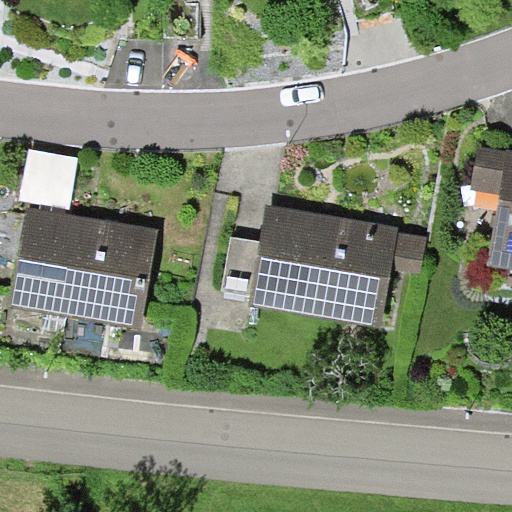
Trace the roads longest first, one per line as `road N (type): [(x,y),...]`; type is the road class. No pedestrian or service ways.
road 1 (residential): [(0,114),(139,132),(378,107),(511,60)]
road 2 (tertiary): [(0,427),(149,447),(511,475)]
